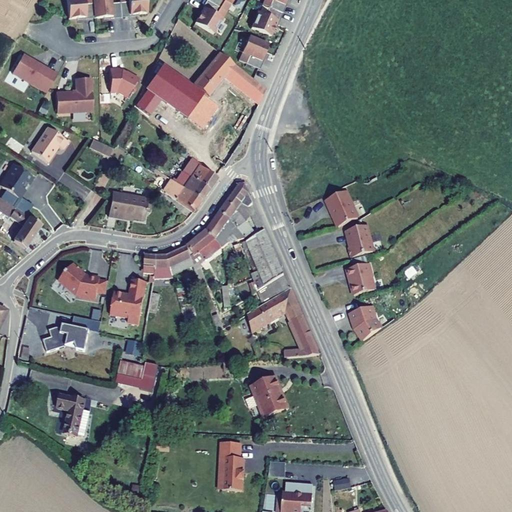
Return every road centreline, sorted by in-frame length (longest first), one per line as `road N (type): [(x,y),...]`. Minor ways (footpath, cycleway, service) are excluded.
road 1 (tertiary): [(258,159),(273,216),(400,511)]
road 2 (residential): [(258,159),(233,171),(181,234),(158,243),(64,238),(5,286)]
road 3 (residential): [(29,26),(71,48),(140,43),(153,37),(176,0)]
road 4 (tertiary): [(315,0),(268,111),(258,159)]
road 5 (residential): [(5,286),(14,319),(0,412)]
